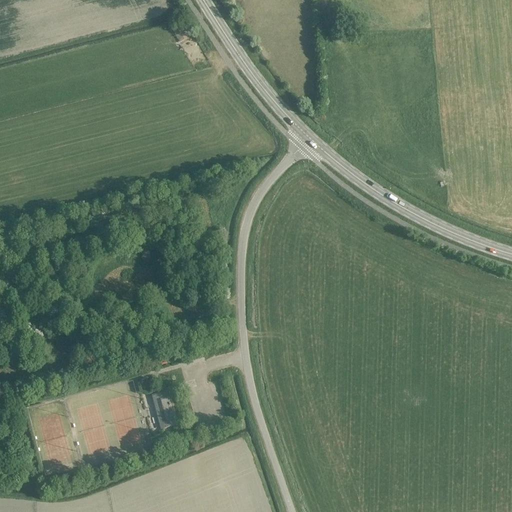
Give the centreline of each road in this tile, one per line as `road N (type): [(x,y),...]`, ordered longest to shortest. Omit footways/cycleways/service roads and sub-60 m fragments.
road 1 (unclassified): [(291,511),(251,390),(242,246),(263,189),(309,138)]
road 2 (secondary): [(511,254),(404,209),(309,138)]
road 3 (secondary): [(202,0),(262,88),(309,138)]
